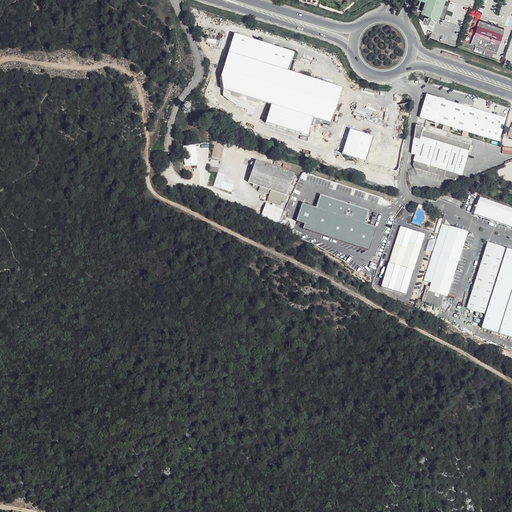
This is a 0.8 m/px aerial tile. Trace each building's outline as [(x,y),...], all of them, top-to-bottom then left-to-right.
[(419,0),(416,9),(429,14),(431,15),(436,16),(437,16),(443,18),(447,6),(443,5),(444,0),(419,0)] [(431,15),(429,14),(428,16),(424,15),(422,21),(428,24),(431,15)] [(494,26),(487,24),(478,21),(469,44),(494,54),(503,30),(494,26)] [(221,74),(222,85),(224,88),(272,104),(269,112),(265,123),(308,136),(313,123),(314,117),(329,122),(332,122),(343,87),(289,70),(295,52),(234,33),(225,62),(221,74)] [(437,124),(446,126),(454,104),(426,96),(420,119),(424,120),(427,121),(433,123),(432,125),(436,126),(437,124)] [(454,104),(446,126),(501,140),(507,118),(454,104)] [(435,128),(432,127),(430,133),(424,131),(424,129),(422,128),(416,126),(412,154),(416,155),(412,166),(414,168),(445,177),(447,171),(458,175),(462,176),(471,146),(434,135),(435,128)] [(342,154),(366,161),(369,150),(374,136),(350,129),(342,154)] [(223,144),(214,142),(211,157),(220,159),(223,144)] [(375,151),(369,150),(366,161),(365,166),(400,173),(402,156),(375,149),(375,151)] [(269,194),(267,201),(280,206),(284,195),(286,196),(292,180),(293,177),(294,175),(255,161),(248,182),(256,185),(255,187),(259,188),(258,191),(269,194)] [(447,171),(445,177),(456,181),(458,175),(447,171)] [(368,208),(321,195),(317,207),(302,202),(297,220),(305,223),(303,228),(369,250),(376,227),(364,223),(368,208)] [(511,207),(480,195),(474,213),(511,227),(511,207)] [(283,210),(266,203),(261,214),(278,222),(283,210)] [(414,208),(410,219),(415,221),(418,222),(422,211),(414,208)] [(426,234),(400,226),(381,286),(406,295),(426,234)] [(443,252),(461,258),(469,233),(451,227),(443,252)] [(511,248),(506,247),(488,242),(467,308),(485,314),(482,327),(511,337),(511,248)] [(443,252),(440,261),(458,267),(461,258),(443,252)] [(440,261),(434,280),(452,286),(458,267),(440,261)] [(426,286),(423,296),(442,303),(444,297),(448,298),(452,286),(434,280),(430,292),(428,291),(429,287),(426,286)] [(442,303),(423,296),(421,301),(440,307),(442,303)]
